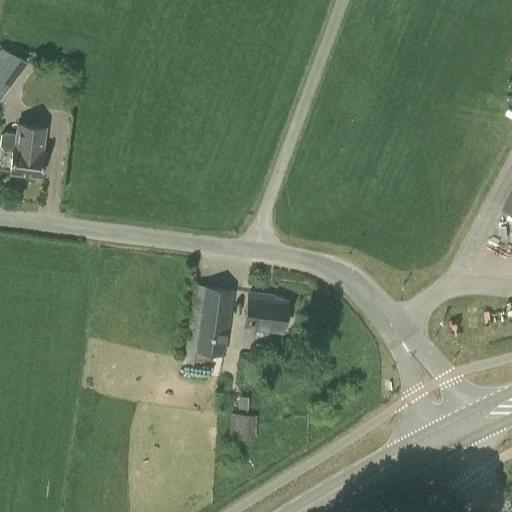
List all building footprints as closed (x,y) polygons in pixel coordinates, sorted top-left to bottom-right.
[(0,97),(28,61),(1,48),(0,49),(0,97)] [(18,122),(17,132),(5,131),(0,134),(0,135),(0,145),(3,149),(11,150),(9,171),(41,174),(43,151),(44,151),(46,125),(18,122)] [(511,191),(503,209),(511,214),(511,191)] [(224,354),(233,289),(202,286),(193,285),(184,349),(224,354)] [(282,329),(286,303),(265,299),(265,296),(249,294),(244,324),(282,329)] [(247,397),(238,396),(237,407),(247,408),(247,397)] [(230,413),(228,437),(254,438),(256,415),(230,413)]
